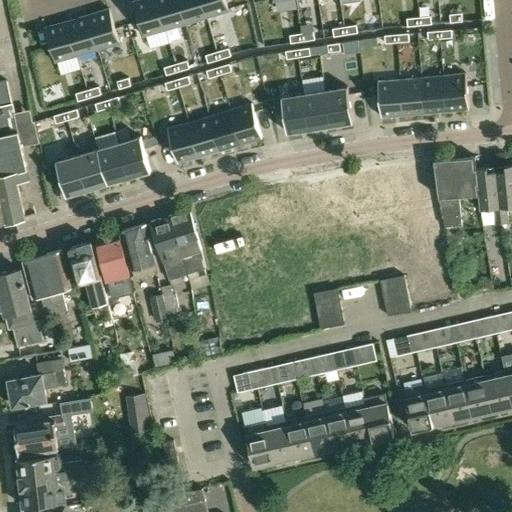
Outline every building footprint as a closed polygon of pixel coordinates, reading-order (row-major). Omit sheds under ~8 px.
[(157,0),(136,0),(134,1),(144,35),(146,35),(150,48),(170,42),(166,29),(157,0)] [(157,0),(166,29),(186,23),(179,0),(157,0)] [(179,0),(186,23),(207,17),(202,0),(179,0)] [(202,0),(207,17),(229,10),(225,0),(202,0)] [(109,8),(88,14),(98,49),(120,42),(109,8)] [(463,21),(462,13),(450,14),(450,22),(463,21)] [(88,14),(67,20),(77,55),(98,49),(88,14)] [(431,15),(419,17),(420,25),(432,24),(431,15)] [(419,17),(407,18),(408,26),(420,25),(419,17)] [(67,20),(46,27),(56,61),(57,61),(61,74),(81,68),(77,55),(67,20)] [(357,24),(345,26),(346,34),(358,32),(357,24)] [(346,34),(345,26),(333,28),(334,36),(346,34)] [(452,29),(440,30),(440,38),(452,37),(452,29)] [(440,30),(428,31),(428,39),(440,38),(440,30)] [(314,31),(302,33),(303,41),(315,39),(314,31)] [(303,41),(302,33),(290,35),(291,43),(303,41)] [(409,33),(397,34),(397,42),(409,41),(409,33)] [(397,42),(397,34),(384,35),(385,43),(397,42)] [(452,49),(451,41),(443,42),(444,50),(452,49)] [(328,44),(329,52),(341,50),(340,42),(328,44)] [(229,47),(217,51),(220,59),(231,55),(229,47)] [(298,49),(299,57),(311,55),(310,47),(298,49)] [(298,49),(286,51),(287,59),(299,57),(298,49)] [(217,51),(206,55),(208,62),(220,59),(217,51)] [(187,60),(176,63),(178,71),(190,68),(187,60)] [(174,64),(164,67),(167,74),(178,71),(176,63),(174,64)] [(230,63),(218,67),(221,74),(232,71),(230,63)] [(218,67),(207,70),(209,78),(221,74),(218,67)] [(444,74),(447,110),(469,108),(466,72),(444,74)] [(444,74),(422,76),(426,112),(447,110),(444,74)] [(189,75),(177,79),(179,87),(191,83),(189,75)] [(404,114),(426,112),(422,76),(401,78),(404,114)] [(117,81),(120,88),(131,85),(129,77),(117,81)] [(324,77),(302,80),(304,93),(310,128),(331,125),(326,89),(324,77)] [(401,78),(378,80),(381,116),(404,114),(401,78)] [(177,79),(165,82),(167,90),(179,87),(177,79)] [(30,179),(22,146),(12,102),(7,81),(0,82),(0,185),(8,220),(11,219),(12,221),(25,217),(17,182),(30,179)] [(99,86),(88,89),(90,97),(101,94),(99,86)] [(348,86),(326,89),(331,125),(353,121),(348,86)] [(88,89),(76,93),(78,100),(90,97),(88,89)] [(304,93),(282,96),(288,132),(310,128),(304,93)] [(119,96),(107,100),(109,107),(121,104),(119,96)] [(98,111),(109,107),(107,100),(95,103),(98,111)] [(231,109),(241,143),(262,137),(252,103),(231,109)] [(77,108),(66,112),(68,120),(80,116),(77,108)] [(231,109),(210,115),(220,149),(241,143),(231,109)] [(66,112),(54,115),(56,123),(68,120),(66,112)] [(199,156),(220,149),(210,115),(189,121),(199,156)] [(168,128),(178,162),(199,156),(189,121),(168,128)] [(141,136),(120,142),(130,176),(151,170),(141,136)] [(109,182),(130,176),(120,142),(99,148),(109,182)] [(78,154),(88,189),(109,182),(99,148),(78,154)] [(67,195),(88,189),(78,154),(57,161),(67,195)] [(477,168),(476,156),(435,160),(439,197),(445,226),(462,225),(460,196),(479,194),(477,168)] [(505,170),(497,171),(503,222),(508,222),(507,207),(511,206),(511,164),(504,165),(505,170)] [(419,165),(397,169),(406,219),(429,215),(419,165)] [(487,167),(477,168),(479,194),(481,210),(489,208),(493,208),(494,222),(495,223),(503,222),(497,171),(488,172),(487,167)] [(397,169),(375,173),(385,223),(406,219),(397,169)] [(375,173),(354,177),(364,227),(385,223),(375,173)] [(354,177),(333,181),(343,232),(364,227),(354,177)] [(333,181),(311,186),(320,236),(343,232),(333,181)] [(7,220),(8,220),(0,185),(0,222),(6,221),(6,223),(8,222),(7,220)] [(278,192),(259,196),(266,231),(286,227),(278,192)] [(259,196),(240,201),(248,236),(266,231),(259,196)] [(240,201),(221,205),(229,240),(248,236),(240,201)] [(221,205),(201,209),(209,244),(229,240),(221,205)] [(189,208),(170,215),(189,272),(197,269),(199,276),(206,274),(204,268),(206,268),(201,248),(202,248),(189,208)] [(189,272),(170,215),(150,222),(163,261),(164,261),(170,278),(189,272)] [(134,279),(148,275),(157,273),(145,223),(122,230),(134,279)] [(439,228),(431,230),(433,242),(441,240),(439,228)] [(431,230),(423,232),(425,243),(433,242),(431,230)] [(119,232),(98,238),(112,298),(135,292),(131,273),(119,232)] [(458,234),(447,236),(449,248),(463,246),(460,233),(458,234)] [(404,236),(396,237),(398,249),(406,247),(404,236)] [(396,237),(388,239),(390,250),(398,249),(396,237)] [(388,239),(380,240),(382,252),(390,250),(388,239)] [(93,240),(70,247),(80,282),(88,280),(94,301),(100,323),(104,322),(112,320),(106,298),(96,255),(93,240)] [(380,240),(372,242),(375,253),(382,252),(380,240)] [(361,244),(353,246),(356,257),(364,256),(361,244)] [(353,246),(346,247),(348,259),(356,257),(353,246)] [(346,247),(338,249),(340,260),(348,259),(346,247)] [(42,256),(57,312),(59,320),(67,318),(65,310),(68,309),(63,289),(72,286),(66,269),(61,249),(42,255),(42,256)] [(338,249),(330,250),(332,262),(340,260),(338,249)] [(57,312),(42,256),(42,255),(23,260),(28,280),(33,298),(42,295),(48,315),(57,312)] [(280,257),(273,259),(275,270),(283,269),(280,257)] [(273,259),(265,261),(268,272),(275,270),(273,259)] [(243,266),(235,267),(238,279),(245,277),(243,266)] [(235,267),(227,269),(230,281),(238,279),(235,267)] [(0,274),(0,291),(3,301),(3,302),(5,302),(7,310),(5,311),(5,312),(6,313),(5,313),(9,324),(10,328),(13,328),(18,346),(43,341),(38,320),(35,321),(32,309),(24,281),(21,269),(8,272),(8,271),(0,273),(0,275),(0,274)] [(405,275),(381,279),(384,291),(407,286),(405,275)] [(162,287),(163,293),(170,318),(178,316),(176,309),(180,308),(176,293),(173,294),(170,284),(162,287)] [(470,285),(457,288),(459,297),(472,295),(470,285)] [(407,286),(384,291),(386,303),(409,299),(407,286)] [(315,292),(317,304),(341,299),(338,287),(315,292)] [(156,321),(170,318),(163,293),(150,296),(156,321)] [(317,304),(319,316),(343,311),(341,299),(317,304)] [(409,299),(386,303),(388,315),(412,310),(409,299)] [(343,311),(319,316),(322,328),(345,323),(343,311)] [(497,332),(505,330),(501,313),(493,315),(497,332)] [(493,315),(484,317),(488,334),(497,332),(493,315)] [(453,324),(457,342),(466,339),(462,322),(453,324)] [(448,344),(457,342),(453,324),(444,326),(448,344)] [(426,349),(422,331),(413,333),(417,351),(426,349)] [(408,353),(417,351),(413,333),(404,335),(408,353)] [(221,337),(200,342),(203,355),(224,351),(221,337)] [(90,344),(68,348),(71,361),(92,357),(90,344)] [(362,345),(353,347),(357,364),(366,362),(362,345)] [(349,366),(357,364),(353,347),(345,349),(349,366)] [(134,351),(120,354),(125,376),(139,373),(134,351)] [(511,352),(502,355),(505,370),(511,402),(511,352)] [(326,371),(322,354),(314,356),(318,373),(326,371)] [(309,375),(318,373),(314,356),(305,358),(309,375)] [(41,373),(10,379),(12,392),(10,394),(11,400),(14,402),(15,405),(48,399),(46,388),(68,384),(63,357),(39,362),(41,373)] [(274,365),(278,382),(287,380),(283,363),(274,365)] [(265,367),(269,384),(278,382),(274,365),(265,367)] [(493,410),(511,405),(511,402),(505,370),(485,374),(493,410)] [(234,374),(238,392),(247,390),(243,372),(234,374)] [(444,372),(424,376),(425,383),(426,388),(434,424),(454,419),(446,383),(444,372)] [(474,415),(493,410),(485,374),(466,379),(474,415)] [(474,415),(466,379),(446,383),(454,419),(474,415)] [(434,424),(426,388),(425,383),(404,388),(413,429),(434,424)] [(363,390),(343,394),(346,406),(354,442),(373,438),(364,397),(363,390)] [(364,397),(373,438),(395,433),(386,392),(364,397)] [(32,423),(15,426),(17,438),(19,451),(19,453),(77,444),(72,414),(93,411),(91,397),(61,402),(63,414),(40,418),(41,422),(32,423)] [(323,397),(303,402),(306,415),(314,451),(334,447),(326,411),(323,399),(323,397)] [(145,398),(129,400),(134,435),(150,433),(145,398)] [(263,406),(243,410),(246,424),(245,424),(254,465),(255,465),(275,460),(267,424),(266,420),(264,411),(263,406)] [(354,442),(346,406),(326,411),(334,447),(354,442)] [(314,451),(306,415),(287,420),(295,456),(314,451)] [(287,420),(285,420),(267,424),(275,460),(295,456),(287,420)] [(168,465),(179,462),(174,439),(163,442),(168,465)] [(60,453),(20,458),(23,487),(40,486),(40,484),(42,483),(42,480),(43,479),(43,477),(45,477),(48,476),(52,475),(53,479),(89,476),(87,461),(61,464),(60,453)] [(93,463),(94,476),(118,474),(116,460),(93,463)] [(119,482),(118,474),(94,476),(95,485),(119,482)] [(40,486),(23,487),(26,506),(67,501),(65,492),(90,489),(89,476),(53,479),(52,475),(48,476),(45,477),(43,477),(43,479),(42,480),(42,483),(40,484),(40,486)] [(168,496),(170,508),(206,500),(203,488),(168,496)] [(171,511),(170,508),(168,496),(144,502),(146,511),(171,511)] [(126,511),(125,508),(143,505),(142,497),(123,500),(100,503),(102,511),(126,511)] [(171,511),(205,511),(208,511),(206,500),(170,508),(171,511)]
